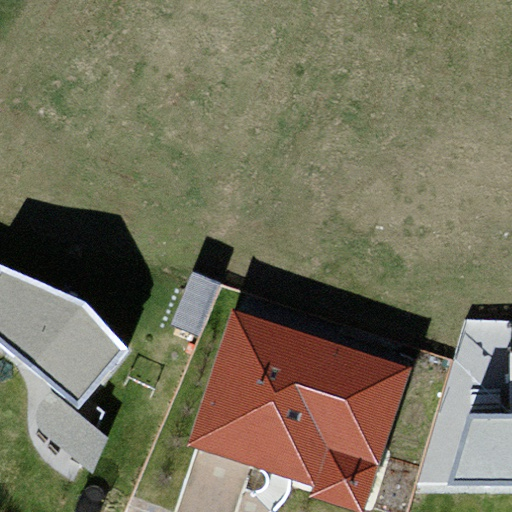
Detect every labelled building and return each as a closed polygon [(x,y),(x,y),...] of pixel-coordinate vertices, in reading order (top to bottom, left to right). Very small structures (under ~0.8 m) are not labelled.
[(78,419),(128,358),(85,315),(0,275),(0,354),(49,394),(78,419)] [(410,375),(232,316),(187,454),(315,493),(328,455),(379,471),(410,375)] [(78,419),(49,394),(35,418),(35,428),(40,437),(92,480),(107,444),(78,419)] [(466,425),(447,496),(511,496),(511,425),(509,425),(466,425)] [(366,511),(379,471),(328,455),(315,493),(312,505),(333,511),(366,511)]
